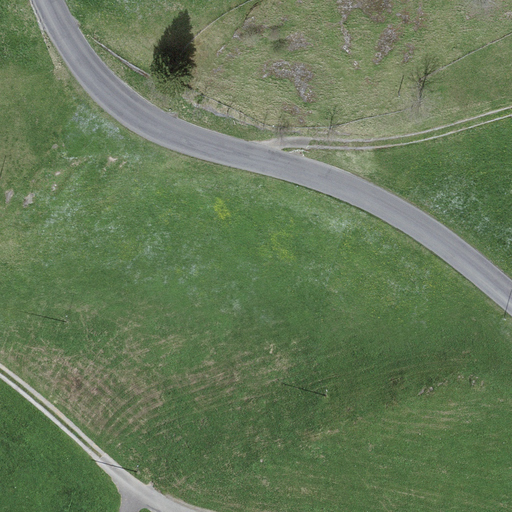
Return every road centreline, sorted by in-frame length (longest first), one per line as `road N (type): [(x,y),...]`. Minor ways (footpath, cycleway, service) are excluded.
road 1 (tertiary): [(47,0),(91,75),(130,110),(186,137),(348,185),(413,220),(511,297)]
road 2 (track): [(244,153),(418,137),(511,110)]
road 3 (track): [(0,376),(168,511)]
